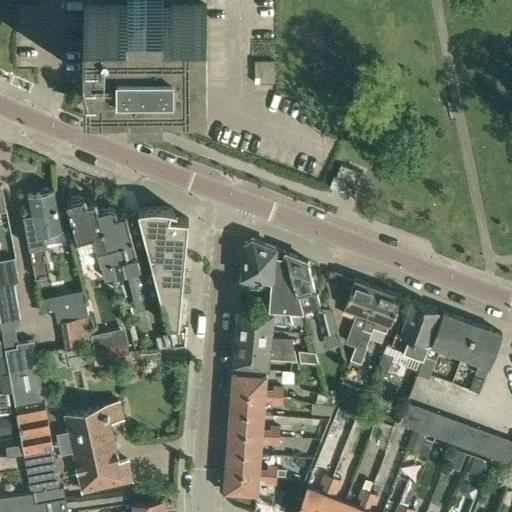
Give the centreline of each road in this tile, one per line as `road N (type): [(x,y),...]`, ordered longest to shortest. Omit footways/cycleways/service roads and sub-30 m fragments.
road 1 (residential): [(205,511),(228,195)]
road 2 (residential): [(511,301),(228,195)]
road 3 (residential): [(228,195),(0,105)]
